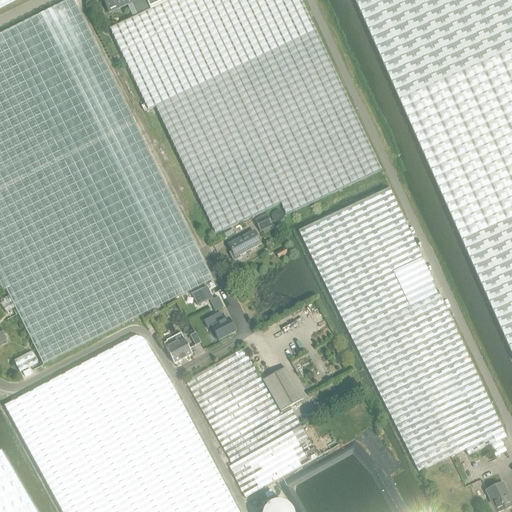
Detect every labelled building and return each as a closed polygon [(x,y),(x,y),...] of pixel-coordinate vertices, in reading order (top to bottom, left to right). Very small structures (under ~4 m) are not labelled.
[(70,0),(0,35),(0,286),(3,292),(5,290),(9,298),(43,366),(83,346),(137,318),(212,281),(195,245),(72,0),(70,0)] [(0,0),(0,8),(15,0),(0,0)] [(102,0),(109,13),(118,9),(118,8),(124,5),(125,6),(131,3),(137,17),(150,10),(145,0),(102,0)] [(172,0),(150,10),(110,30),(148,111),(156,108),(215,235),(281,204),(286,216),(344,189),(381,171),(299,0),(172,0)] [(172,0),(145,0),(150,10),(172,0)] [(511,0),(355,0),(511,352),(511,0)] [(490,446),(501,441),(506,438),(438,294),(437,295),(431,284),(403,297),(398,285),(428,271),(389,189),(352,207),(346,209),(297,232),(418,473),(465,451),(467,457),(490,446)] [(260,232),(272,227),(266,215),(255,221),(260,232)] [(232,230),(223,235),(225,239),(234,234),(232,230)] [(261,245),(254,232),(228,246),(236,259),(261,245)] [(285,249),(275,254),(278,259),(287,254),(285,249)] [(431,284),(433,283),(428,271),(398,285),(403,297),(431,284)] [(207,288),(191,295),(197,307),(212,299),(207,288)] [(8,298),(0,302),(6,313),(14,309),(8,298)] [(235,333),(228,320),(221,323),(217,315),(210,319),(214,327),(211,329),(218,342),(220,341),(221,342),(226,339),(225,338),(235,333)] [(195,333),(189,336),(195,347),(201,344),(195,333)] [(174,365),(192,355),(181,334),(168,341),(171,346),(165,349),(174,365)] [(236,511),(144,341),(136,338),(4,408),(62,511),(236,511)] [(279,415),(243,350),(185,382),(232,466),(301,428),(290,409),(279,415)] [(31,352),(14,361),(20,373),(37,364),(31,352)] [(302,401),(285,369),(262,382),(280,413),(302,401)] [(244,499),(318,457),(301,428),(232,466),(229,468),(244,499)] [(507,453),(501,441),(490,446),(495,458),(507,453)] [(0,511),(34,511),(6,461),(1,452),(0,453),(0,511)] [(496,464),(495,462),(495,459),(493,457),(492,455),(490,453),(488,452),(486,452),(482,452),(478,453),(476,454),(474,455),(473,457),(472,460),(471,462),(471,464),(471,466),(472,469),(473,471),(475,473),(478,475),(483,476),(485,476),(488,476),(490,474),(492,473),(493,471),(495,469),(496,464)] [(487,511),(499,511),(511,506),(511,504),(503,484),(485,492),(490,503),(485,505),(487,511)]
